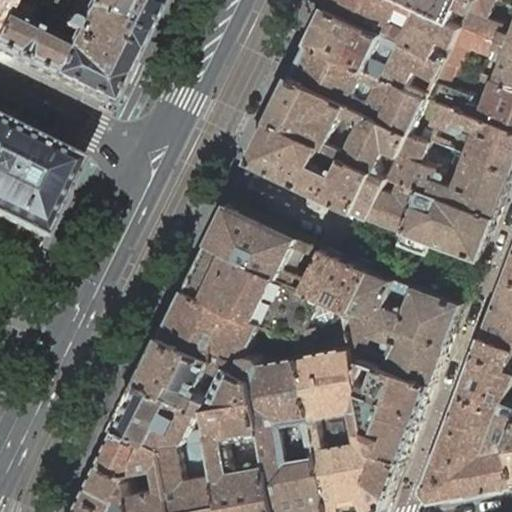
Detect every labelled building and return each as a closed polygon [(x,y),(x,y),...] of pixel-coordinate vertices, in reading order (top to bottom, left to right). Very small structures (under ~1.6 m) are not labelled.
[(12,0),(6,13),(0,25),(0,51),(108,105),(155,10),(135,0),(12,0)] [(0,0),(0,25),(6,13),(12,0),(0,0)] [(159,0),(135,0),(155,10),(159,0)] [(459,44),(468,25),(457,19),(414,0),(333,0),(332,4),(451,60),(454,53),(459,44)] [(476,9),(479,0),(414,0),(457,19),(468,25),(476,9)] [(511,30),(507,28),(509,21),(492,15),(498,0),(479,0),(476,9),(468,25),(502,37),(511,41),(511,30)] [(441,79),(451,60),(332,4),(314,38),(371,65),(419,88),(434,96),(437,89),(441,79)] [(511,83),(511,41),(502,37),(468,25),(459,44),(454,53),(451,60),(462,64),(468,66),(472,68),(479,48),(496,54),(505,58),(505,60),(498,78),(511,83)] [(419,88),(371,65),(314,38),(297,73),(416,131),(434,96),(419,88)] [(511,124),(511,83),(498,78),(497,77),(494,84),(489,98),(486,105),(476,101),(479,94),(459,87),(465,73),(468,66),(462,64),(451,60),(441,79),(437,89),(434,96),(465,107),(469,109),(511,124)] [(472,68),(468,66),(465,73),(494,84),(497,77),(472,68)] [(406,153),(416,131),(297,73),(276,117),(328,142),(350,153),(381,168),(361,208),(375,215),(389,185),(395,175),(395,173),(401,162),(406,153)] [(486,105),(489,98),(479,94),(476,101),(486,105)] [(511,167),(511,124),(469,109),(465,107),(434,96),(416,131),(436,139),(442,124),(456,129),(458,130),(459,128),(464,130),(467,129),(478,133),(471,152),(511,167)] [(0,215),(43,237),(82,158),(0,117),(0,215)] [(328,142),(276,117),(255,158),(361,208),(381,168),(350,153),(328,142)] [(500,215),(511,183),(511,167),(471,152),(437,139),(436,139),(416,131),(406,153),(401,162),(395,173),(395,175),(407,179),(426,186),(500,215)] [(484,257),(500,215),(426,186),(407,179),(395,175),(389,185),(375,215),(410,228),(404,241),(431,251),(436,239),(484,257)] [(318,241),(318,240),(234,201),(215,240),(283,272),(300,280),(304,271),(293,265),(302,245),(314,250),(318,241)] [(345,318),(341,300),(329,294),(311,285),(300,280),(283,272),(215,240),(192,286),(262,318),(267,322),(292,333),(305,340),(306,340),(313,325),(345,318)] [(357,307),(376,268),(373,266),(360,260),(329,245),(318,241),(314,250),(325,256),(315,277),(304,271),(300,280),(311,285),(329,294),(341,300),(351,304),(357,307)] [(304,271),(314,250),(302,245),(293,265),(304,271)] [(360,260),(373,266),(375,262),(362,256),(360,260)] [(452,343),(468,302),(420,284),(401,276),(376,268),(357,307),(452,343)] [(511,270),(488,334),(511,342),(511,270)] [(235,362),(243,366),(250,352),(252,353),(253,351),(267,322),(262,318),(192,286),(170,331),(222,355),(235,362)] [(395,494),(408,459),(384,450),(379,448),(366,379),(365,377),(360,352),(358,342),(351,304),(341,300),(345,318),(313,325),(306,340),(305,340),(307,353),(320,415),(338,511),(361,511),(388,507),(391,505),(395,494)] [(369,356),(372,357),(383,361),(391,364),(437,381),(452,343),(357,307),(351,304),(358,342),(360,352),(369,356)] [(210,406),(213,406),(219,394),(215,392),(223,376),(214,371),(217,365),(222,355),(170,331),(148,375),(182,391),(210,406)] [(338,511),(320,415),(307,353),(305,340),(292,333),(296,355),(274,358),(273,356),(270,356),(269,355),(269,354),(268,354),(267,353),(266,352),(265,351),(264,351),(263,351),(262,351),(261,350),(260,350),(259,350),(258,350),(257,350),(256,350),(255,351),(254,351),(253,351),(252,353),(250,352),(243,366),(263,375),(272,428),(277,456),(286,511),(338,511)] [(511,342),(488,334),(430,488),(438,498),(464,493),(464,494),(511,485),(511,342)] [(369,356),(360,352),(365,377),(372,357),(369,356)] [(234,511),(286,511),(277,456),(272,428),(263,375),(243,366),(235,362),(222,355),(217,365),(230,372),(219,394),(213,406),(217,409),(221,429),(227,469),(234,511)] [(408,459),(437,381),(391,364),(383,361),(376,383),(366,379),(379,448),(384,450),(408,459)] [(184,511),(234,511),(227,469),(221,429),(217,409),(213,406),(210,406),(182,391),(148,375),(124,423),(173,445),(184,511)] [(184,511),(173,445),(124,423),(107,459),(135,471),(142,511),(184,511)] [(142,511),(135,471),(107,459),(80,511),(142,511)]
